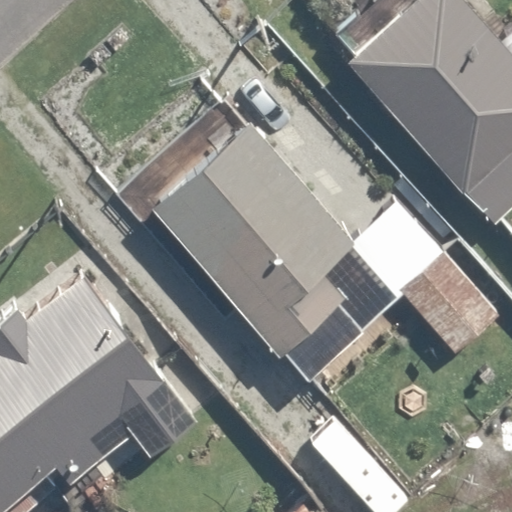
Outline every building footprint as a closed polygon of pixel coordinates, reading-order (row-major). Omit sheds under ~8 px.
[(371,0),(330,36),(482,211),(511,185),(511,54),(464,0),(371,0)] [(352,232),(233,97),(132,185),(272,345),(339,286),(318,262),(352,232)] [(494,301),(430,231),(388,270),(452,340),(494,301)] [(149,365),(78,270),(0,327),(0,474),(37,447),(56,472),(89,448),(71,424),(149,365)] [(307,511),(296,497),(275,511),(307,511)]
